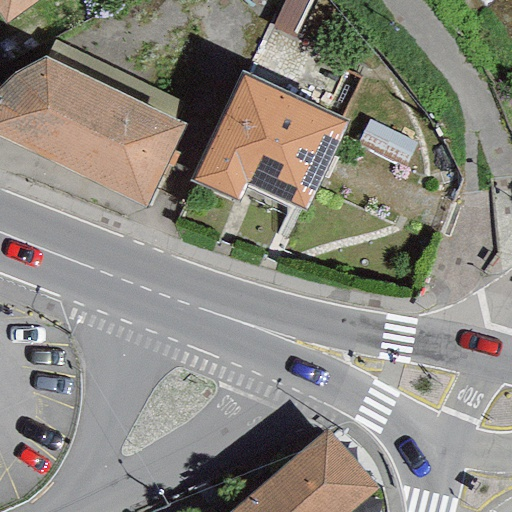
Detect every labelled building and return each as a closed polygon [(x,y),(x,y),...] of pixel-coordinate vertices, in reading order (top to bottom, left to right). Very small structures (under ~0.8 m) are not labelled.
[(0,0),(6,9),(18,0),(0,0)] [(297,29),(310,0),(284,0),(276,19),(297,29)] [(178,124),(46,61),(18,76),(0,95),(0,127),(144,196),(178,124)] [(300,198),(337,120),(244,75),(196,174),(234,193),(245,171),(300,198)] [(328,511),(364,483),(350,467),(326,437),(235,511),(328,511)]
